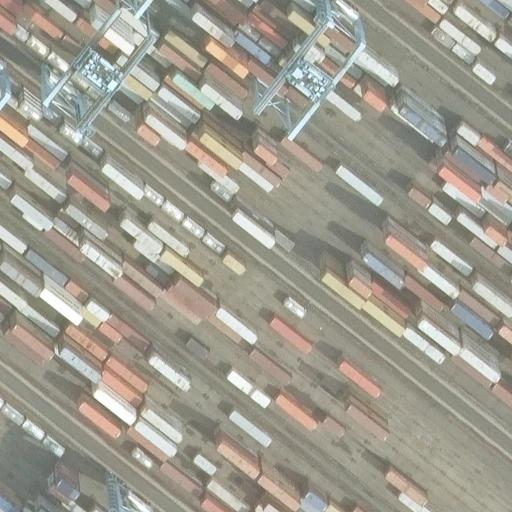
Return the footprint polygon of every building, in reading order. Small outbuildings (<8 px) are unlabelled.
[(44,59),(113,106),(138,70),(110,51),(108,54),(93,43),(89,49),(63,31),(44,59)] [(247,145),(266,141),(287,160),(291,159),(306,142),(307,143),(305,134),(256,91),(235,94),(201,64),(205,86),(197,95),(196,95),(185,107),(201,121),(189,134),(191,141),(205,139),(198,132),(213,129),(216,145),(222,151),(219,137),(229,145),(231,155),(242,141),(247,145)] [(511,68),(505,64),(500,71),(511,80),(511,68)] [(0,162),(40,188),(47,189),(60,197),(65,189),(87,190),(82,198),(67,197),(61,206),(72,207),(70,232),(104,179),(73,159),(75,126),(0,77),(0,162)] [(450,323),(456,388),(511,415),(511,369),(509,372),(499,363),(511,337),(511,307),(401,194),(413,306),(448,324),(450,323)] [(0,292),(16,303),(29,285),(28,286),(39,271),(16,256),(27,239),(0,220),(0,292)] [(511,256),(511,228),(499,248),(511,256)] [(135,244),(112,264),(119,272),(134,260),(146,275),(155,267),(135,244)] [(326,443),(420,504),(414,511),(511,511),(511,498),(497,505),(491,494),(504,474),(372,388),(360,407),(345,375),(317,376),(316,363),(306,356),(307,374),(295,375),(326,443)] [(129,511),(117,505),(125,490),(86,468),(76,484),(96,495),(88,510),(91,511),(129,511)]
